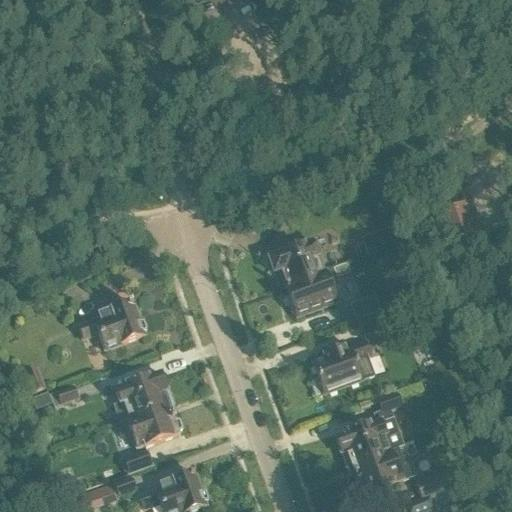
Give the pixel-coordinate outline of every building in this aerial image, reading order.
[(450,212),(446,200),(434,205),(444,232),(442,233),(443,235),(445,235),(456,262),(484,251),(467,205),(450,212)] [(372,236),(378,253),(400,245),(394,229),(372,236)] [(270,261),(269,261),(274,276),(279,274),(285,291),(286,293),(299,288),(298,284),(325,275),(314,245),(304,249),(303,247),(291,252),(283,255),(283,256),(280,253),(271,256),(271,260),(270,261)] [(469,276),(484,271),(479,257),(464,263),(469,276)] [(347,265),(333,270),(337,280),(351,275),(347,265)] [(299,288),(286,293),(290,303),(288,308),(291,316),(295,319),(296,320),(337,305),(332,289),(327,274),(325,275),(298,284),(299,288)] [(350,306),(355,322),(380,313),(375,298),(350,306)] [(100,321),(78,328),(83,342),(98,336),(100,343),(104,353),(143,339),(142,336),(146,333),(143,324),(138,325),(131,305),(98,317),(100,321)] [(410,323),(405,309),(360,325),(364,339),(410,323)] [(325,363),(311,368),(317,381),(313,383),(318,398),(322,396),(323,398),(329,396),(362,383),(369,380),(373,378),(366,360),(367,359),(371,358),(370,358),(366,345),(344,354),(343,350),(332,354),(323,358),(325,363)] [(32,396),(45,391),(38,372),(25,378),(32,396)] [(117,406),(113,408),(118,422),(119,424),(121,424),(124,422),(153,412),(154,415),(167,411),(166,407),(168,407),(170,406),(167,398),(165,394),(167,393),(165,386),(161,376),(148,381),(147,379),(122,388),(123,390),(120,391),(114,393),(118,406),(117,406)] [(55,410),(79,402),(74,388),(50,397),(55,410)] [(33,400),(32,401),(36,412),(52,406),(48,395),(40,398),(33,400)] [(349,469),(350,472),(366,466),(365,463),(392,453),(404,449),(391,413),(402,409),(397,397),(377,404),(381,414),(374,417),(377,425),(369,428),(368,427),(348,434),(348,436),(334,441),(340,456),(341,456),(346,470),(349,469)] [(153,412),(124,422),(126,427),(135,452),(144,449),(145,451),(178,438),(177,437),(182,432),(179,423),(172,423),(172,422),(173,422),(168,407),(166,407),(167,411),(154,415),(153,412)] [(354,496),(360,496),(362,499),(394,487),(414,479),(407,459),(415,456),(412,446),(404,449),(392,453),(365,463),(366,466),(350,472),(354,484),(356,483),(351,488),(354,496)] [(124,461),(129,477),(153,468),(147,453),(124,461)] [(511,483),(511,467),(493,475),(502,497),(504,497),(511,483)] [(140,499),(139,499),(142,507),(144,511),(153,509),(160,506),(162,511),(197,511),(205,509),(204,505),(208,502),(205,494),(200,494),(193,475),(170,483),(159,487),(161,491),(140,499)] [(457,490),(452,475),(417,487),(422,502),(450,492),(457,490)] [(119,500),(137,493),(132,480),(114,486),(119,500)] [(488,491),(483,480),(472,485),(476,496),(488,491)] [(112,487),(73,501),(77,511),(91,511),(117,503),(112,487)] [(434,511),(434,510),(454,502),(450,492),(422,502),(403,508),(404,511),(434,511)]
